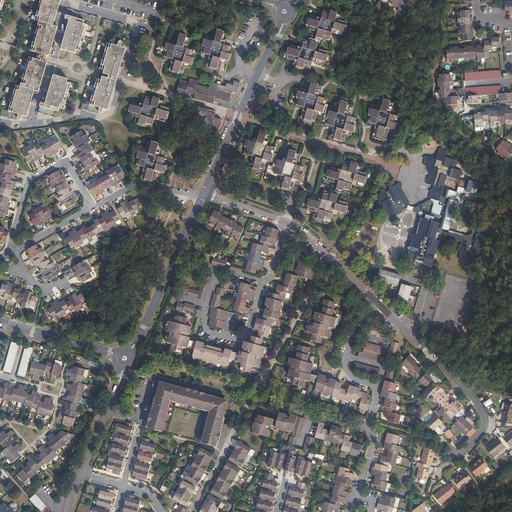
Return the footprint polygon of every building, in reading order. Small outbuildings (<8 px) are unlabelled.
[(31,51),(41,54),(49,28),(45,26),(52,0),(41,0),(35,20),(40,21),(31,51)] [(49,56),(57,30),(50,28),(51,25),(54,25),(54,22),(60,3),(60,0),(52,0),(45,26),(49,28),(41,54),(43,54),(45,55),(49,56)] [(405,0),(400,0),(394,7),(398,10),(400,7),(402,9),(409,3),(406,0),(405,0)] [(402,9),(400,12),(404,16),(412,6),(409,3),(402,9)] [(460,11),(461,18),(470,18),(470,10),(467,11),(467,3),(457,4),(457,11),(460,11)] [(68,9),(66,15),(77,18),(78,18),(84,20),(95,23),(96,17),(68,9)] [(317,32),(315,40),(318,41),(322,42),(322,39),(324,39),(329,41),(332,33),(342,36),(346,22),(339,20),(340,15),(323,10),(321,18),(310,15),(306,29),(317,32)] [(69,19),(62,45),(65,46),(68,47),(67,51),(69,51),(78,18),(77,18),(76,21),(69,19)] [(78,18),(69,51),(75,53),(76,49),(80,50),(87,25),(84,24),(84,20),(78,18)] [(470,18),(461,18),(458,19),(457,19),(457,23),(459,23),(460,26),(471,25),(471,22),(472,22),(472,18),(470,18)] [(106,20),(104,26),(130,33),(132,27),(106,20)] [(471,25),(460,26),(460,30),(458,30),(458,34),(471,33),(473,33),(473,29),(471,29),(471,25)] [(222,63),(227,64),(232,47),(224,45),(227,34),(214,30),(211,37),(207,36),(202,53),(210,55),(207,66),(220,70),(222,63)] [(471,33),(458,34),(459,38),(462,38),(462,41),(472,41),(472,37),(471,33)] [(174,41),(169,40),(164,57),(172,59),(169,70),(183,74),(185,66),(190,68),(195,51),(187,49),(190,38),(176,34),(174,41)] [(484,47),(484,50),(485,58),(489,58),(488,50),(492,50),(492,47),(499,47),(499,37),(491,38),(491,41),(484,41),(484,47)] [(287,58),(291,59),(294,60),(293,65),(310,70),(312,62),(323,65),(327,52),(316,48),(318,41),(315,40),(311,39),(310,41),(304,40),(301,48),(291,45),(287,58)] [(100,69),(104,70),(111,72),(118,46),(108,43),(100,69)] [(103,73),(117,77),(126,48),(122,47),(121,47),(118,46),(111,72),(104,70),(103,73)] [(469,47),(470,61),(474,61),(474,58),(477,57),(477,48),(473,48),(473,46),(469,47)] [(477,48),(477,57),(477,61),(481,60),(481,58),(485,58),(484,50),(484,47),(481,48),(481,46),(476,46),(477,48)] [(454,48),(455,62),(459,62),(459,59),(462,58),(462,49),(458,49),(458,47),(454,48)] [(462,49),(462,58),(465,58),(466,62),(470,61),(469,47),(465,47),(465,49),(462,49)] [(451,63),(455,62),(454,48),(450,48),(450,50),(446,50),(447,59),(450,59),(451,63)] [(19,114),(28,85),(32,86),(39,60),(29,57),(21,86),(16,85),(9,111),(19,114)] [(40,88),(43,75),(44,73),(47,62),(44,61),(41,60),(39,60),(32,86),(28,85),(19,114),(22,115),(27,117),(31,104),(33,96),(35,90),(32,90),(33,86),(40,88)] [(478,80),(501,78),(500,70),(488,71),(474,72),(471,72),(464,73),(465,81),(478,80)] [(438,83),(449,82),(453,82),(452,77),(450,78),(450,74),(439,75),(440,78),(438,79),(438,83)] [(59,80),(53,78),(45,104),(51,105),(50,109),(52,109),(61,77),(60,76),(59,80)] [(108,81),(100,107),(103,108),(106,109),(108,110),(116,80),(115,80),(114,80),(113,79),(111,79),(108,78),(102,76),(101,80),(108,81)] [(68,78),(61,77),(52,109),(56,110),(58,111),(59,108),(63,109),(71,83),(67,82),(68,78)] [(100,107),(108,81),(101,80),(97,78),(90,104),(100,107)] [(241,82),(234,80),(233,85),(227,83),(226,86),(211,82),(210,88),(198,84),(199,81),(190,78),(189,82),(180,80),(176,93),(185,96),(186,92),(194,95),(193,98),(213,104),(214,101),(221,103),(220,106),(228,108),(232,92),(237,93),(241,82)] [(305,90),(301,88),(295,105),(304,108),(301,118),(314,122),(317,111),(325,113),(326,110),(327,107),(324,106),(326,99),(318,97),(321,86),(307,82),(305,90)] [(450,89),(449,82),(438,83),(438,87),(440,87),(440,90),(450,89)] [(502,94),(501,86),(466,88),(466,96),(468,96),(477,95),(487,95),(500,94),(502,94)] [(450,97),(450,89),(440,90),(438,90),(439,95),(441,94),(441,98),(444,98),(450,97)] [(511,93),(502,94),(500,94),(501,97),(499,97),(499,102),(511,100),(511,96),(511,97),(511,93)] [(477,95),(468,96),(469,100),(467,100),(467,104),(481,103),(481,99),(478,99),(477,95)] [(144,104),(133,101),(129,115),(136,117),(135,122),(152,127),(154,119),(165,122),(169,108),(162,106),(163,101),(146,96),(144,104)] [(459,97),(450,97),(444,98),(444,102),(446,101),(446,105),(457,105),(457,101),(459,101),(459,97)] [(372,105),(367,122),(376,125),(373,135),(386,139),(388,132),(393,133),(398,116),(390,114),(393,103),(379,99),(377,107),(372,105)] [(326,110),(325,113),(324,117),(327,118),(325,125),(333,127),(330,138),(344,142),(346,134),(351,136),(356,119),(347,116),(350,106),(337,102),(334,113),(326,110)] [(90,104),(84,103),(82,109),(98,114),(100,107),(90,104)] [(50,109),(40,106),(38,112),(54,117),(56,110),(52,109),(50,109)] [(208,109),(199,106),(196,114),(206,117),(204,123),(212,125),(211,129),(218,131),(222,120),(214,117),(215,114),(208,111),(208,109)] [(489,112),(490,124),(494,124),(494,122),(497,122),(497,111),(493,111),(493,109),(489,110),(489,112)] [(497,111),(497,122),(501,122),(501,124),(505,123),(504,111),(504,109),(500,109),(500,111),(497,111)] [(9,111),(3,110),(1,116),(17,120),(18,117),(19,114),(9,111)] [(482,125),(482,121),(481,112),(477,113),(477,115),(474,115),(475,125),(478,125),(478,127),(482,127),(482,125)] [(481,112),(482,121),(486,121),(486,125),(490,124),(489,112),(485,112),(481,112)] [(72,142),(75,145),(89,137),(87,133),(84,135),(82,130),(73,135),(74,138),(73,139),(74,141),(72,142)] [(266,160),(274,163),(275,159),(276,156),(273,155),(275,148),(266,146),(270,135),(256,131),(254,138),(249,137),(244,154),(253,156),(249,167),(263,171),(266,160)] [(51,137),(47,139),(55,153),(59,151),(59,150),(60,149),(59,147),(62,146),(56,137),(52,139),(51,137)] [(89,137),(75,145),(77,149),(78,148),(79,150),(80,149),(82,152),(91,147),(88,142),(91,141),(89,137)] [(44,152),(45,155),(49,153),(49,155),(51,154),(52,155),(55,153),(47,139),(44,141),(45,143),(40,146),(44,152)] [(497,153),(500,156),(510,144),(507,142),(506,143),(503,141),(496,149),(499,151),(497,153)] [(142,178),(155,182),(157,174),(162,176),(167,159),(159,156),(162,146),(148,142),(146,149),(141,148),(136,165),(144,167),(142,178)] [(33,143),(29,145),(37,160),(41,158),(40,156),(42,155),(41,154),(44,152),(40,146),(39,143),(34,146),(33,143)] [(511,146),(510,144),(500,156),(503,158),(505,157),(507,159),(511,153),(511,148),(511,149),(511,148),(511,146)] [(37,160),(29,145),(26,147),(27,150),(23,153),(28,161),(31,160),(31,161),(33,160),(34,162),(37,160)] [(82,159),(84,162),(93,157),(90,152),(93,150),(91,147),(82,152),(77,155),(78,159),(80,158),(81,160),(82,159)] [(438,245),(440,244),(439,241),(437,240),(439,233),(443,234),(445,237),(450,239),(453,231),(452,231),(449,230),(450,226),(453,225),(451,222),(450,222),(452,218),(455,217),(454,214),(455,210),(456,210),(459,209),(459,208),(458,206),(459,202),(455,200),(456,197),(461,194),(463,195),(467,181),(459,179),(460,176),(463,174),(461,171),(454,169),(454,167),(455,165),(458,163),(456,160),(446,158),(448,152),(444,151),(442,148),(439,149),(436,159),(427,156),(423,158),(425,160),(424,165),(429,167),(428,171),(431,172),(429,178),(428,178),(426,184),(433,186),(432,189),(429,191),(431,194),(429,198),(431,199),(415,207),(408,205),(408,204),(410,203),(401,188),(402,184),(398,183),(388,189),(389,190),(386,192),(385,191),(376,196),(375,199),(376,199),(377,196),(380,203),(377,205),(376,208),(378,209),(381,213),(382,213),(385,217),(391,214),(393,217),(402,212),(402,211),(404,210),(404,209),(417,212),(421,218),(419,222),(417,224),(418,226),(416,228),(417,230),(416,234),(414,234),(411,235),(412,238),(410,246),(407,248),(408,251),(406,259),(410,260),(412,263),(415,261),(416,260),(423,262),(423,264),(427,265),(429,268),(432,266),(434,258),(437,256),(435,253),(438,245)] [(275,159),(274,163),(273,166),(275,167),(273,173),(282,176),(279,186),(292,190),(294,183),(299,185),(304,168),(296,165),(299,155),(285,151),(282,161),(275,159)] [(93,157),(84,162),(85,164),(84,165),(85,167),(84,168),(86,171),(88,170),(97,165),(100,163),(98,159),(95,161),(93,157)] [(1,163),(0,167),(16,172),(17,167),(16,167),(16,165),(15,165),(15,162),(5,159),(4,164),(1,163)] [(337,184),(335,192),(339,192),(342,193),(343,190),(349,192),(352,185),(362,187),(367,174),(359,172),(361,167),(344,162),(341,170),(331,167),(327,181),(337,184)] [(0,171),(2,172),(0,177),(10,180),(11,177),(13,177),(14,175),(15,176),(16,172),(0,167),(0,171)] [(110,169),(118,184),(122,181),(121,180),(123,179),(122,177),(124,176),(119,167),(115,170),(113,167),(110,169)] [(114,186),(118,184),(110,169),(106,171),(108,174),(103,176),(108,185),(111,184),(112,185),(113,184),(114,186)] [(49,182),(51,186),(65,178),(63,174),(61,174),(60,173),(59,174),(57,171),(49,176),(51,181),(49,182)] [(105,187),(108,185),(103,176),(98,179),(97,176),(93,179),(102,193),(105,191),(105,189),(106,188),(105,187)] [(10,180),(0,177),(0,179),(0,181),(2,182),(1,187),(11,190),(12,187),(13,187),(14,185),(15,186),(16,182),(10,180)] [(65,178),(51,186),(53,189),(55,188),(58,192),(67,187),(65,185),(67,184),(66,182),(67,181),(65,178)] [(98,195),(102,193),(93,179),(90,181),(91,183),(87,186),(92,195),(94,193),(95,195),(97,194),(98,195)] [(468,182),(467,181),(463,195),(464,195),(465,191),(473,194),(475,188),(475,187),(478,185),(476,182),(468,180),(468,182)] [(11,190),(1,187),(0,189),(0,196),(8,199),(11,200),(13,196),(11,195),(12,193),(10,193),(11,190)] [(67,187),(58,192),(60,197),(58,198),(60,202),(74,194),(72,190),(71,191),(70,189),(68,190),(67,187)] [(339,192),(335,192),(332,191),(331,193),(324,191),(322,200),(311,196),(307,210),(315,212),(313,217),(330,222),(333,213),(343,216),(347,203),(336,200),(339,192)] [(74,194),(60,202),(62,206),(64,204),(67,208),(76,204),(74,201),(76,200),(75,198),(76,197),(74,194)] [(8,199),(0,196),(0,206),(9,209),(10,205),(9,204),(9,202),(7,202),(8,199)] [(124,202),(132,216),(136,214),(134,211),(139,208),(134,200),(131,201),(130,200),(128,201),(128,200),(124,202)] [(117,209),(122,218),(127,215),(129,218),(132,216),(124,202),(120,204),(121,205),(119,206),(120,207),(117,209)] [(9,209),(0,206),(0,216),(3,217),(4,214),(6,214),(7,213),(8,213),(9,209)] [(40,206),(36,208),(44,223),(45,223),(48,221),(48,219),(49,218),(48,217),(51,215),(46,206),(42,209),(40,206)] [(44,223),(36,208),(33,210),(34,213),(30,216),(35,224),(37,223),(38,224),(40,223),(41,225),(44,223)] [(115,222),(120,220),(115,211),(112,212),(111,211),(109,212),(109,210),(105,213),(113,227),(117,225),(115,222)] [(217,212),(214,210),(209,221),(213,222),(212,224),(217,226),(221,216),(222,214),(217,212)] [(109,229),(113,227),(105,213),(101,215),(102,216),(100,217),(101,218),(98,220),(103,229),(108,226),(109,229)] [(221,216),(217,226),(216,228),(219,229),(220,227),(224,229),(229,219),(226,218),(221,216)] [(91,226),(96,235),(100,232),(102,235),(105,233),(103,229),(98,220),(97,219),(94,221),(94,222),(93,223),(94,224),(91,226)] [(229,219),(224,229),(228,231),(228,233),(231,235),(236,225),(237,223),(234,221),(229,219)] [(238,240),(244,228),(239,226),(236,225),(231,235),(235,237),(235,239),(238,240)] [(87,238),(89,242),(93,240),(92,237),(96,235),(91,226),(88,227),(87,226),(86,227),(85,226),(81,228),(82,229),(87,238)] [(1,227),(0,229),(0,243),(1,244),(1,242),(3,243),(3,241),(6,242),(9,232),(4,230),(5,228),(1,227)] [(278,234),(279,230),(267,227),(264,236),(276,240),(278,234)] [(453,231),(450,239),(461,242),(460,245),(458,251),(460,252),(459,258),(467,261),(467,260),(469,260),(467,266),(474,268),(477,260),(476,259),(478,254),(480,248),(484,249),(486,242),(484,242),(486,236),(483,234),(484,230),(473,227),(471,232),(472,232),(472,233),(467,236),(453,231)] [(72,231),(80,245),(84,243),(83,240),(87,238),(82,229),(79,231),(78,229),(77,230),(76,229),(72,231)] [(77,247),(80,245),(72,231),(69,233),(69,235),(68,235),(69,237),(66,239),(71,247),(75,245),(77,247)] [(276,242),(276,240),(264,236),(261,235),(259,245),(268,247),(269,244),(275,245),(276,242)] [(259,245),(253,243),(250,252),(260,255),(261,251),(267,253),(268,250),(268,247),(259,245)] [(28,256),(30,259),(44,251),(42,247),(39,249),(37,244),(28,249),(30,252),(28,253),(29,255),(28,256)] [(37,266),(40,264),(46,261),(44,256),(46,255),(44,251),(30,259),(32,263),(33,262),(34,264),(36,263),(37,266)] [(260,255),(250,252),(248,261),(263,266),(264,263),(265,260),(260,259),(260,255)] [(299,261),(307,263),(309,256),(297,253),(295,260),(299,261)] [(42,274),(56,266),(54,262),(51,263),(49,259),(46,261),(40,264),(41,267),(40,268),(41,269),(40,270),(42,274)] [(76,276),(90,268),(88,264),(86,265),(83,261),(75,266),(76,269),(74,270),(75,271),(74,272),(76,276)] [(263,266),(248,261),(248,262),(246,271),(255,273),(256,270),(262,271),(262,269),(263,266)] [(312,280),(314,275),(316,266),(307,263),(299,261),(296,270),(295,269),(295,272),(294,275),(298,276),(312,280)] [(56,266),(42,274),(44,278),(45,277),(46,279),(48,278),(49,281),(58,275),(55,271),(58,269),(56,266)] [(92,271),(90,268),(76,276),(78,280),(80,279),(81,280),(82,279),(84,282),(92,277),(90,273),(92,271)] [(378,276),(375,277),(377,280),(387,282),(388,285),(391,284),(394,284),(395,287),(398,285),(401,276),(380,269),(378,276)] [(296,286),(298,276),(294,275),(287,273),(285,278),(284,283),(294,285),(296,286)] [(8,299),(12,283),(8,282),(8,284),(6,283),(5,285),(2,284),(0,292),(0,293),(4,295),(4,298),(8,299)] [(241,282),(238,292),(254,296),(255,293),(255,290),(250,289),(251,285),(241,282)] [(18,299),(19,292),(20,289),(17,288),(18,286),(16,286),(16,284),(12,283),(8,299),(12,300),(13,297),(18,299)] [(286,293),(291,295),(294,285),(284,283),(283,286),(278,285),(277,288),(276,290),(286,293)] [(401,284),(397,299),(403,300),(405,302),(407,301),(410,291),(413,290),(411,287),(401,284)] [(25,307),(29,291),(25,290),(25,292),(23,291),(22,293),(19,292),(18,299),(17,302),(22,303),(21,306),(25,307)] [(282,302),(284,302),(286,293),(276,290),(275,294),(270,293),(269,296),(268,298),(282,302)] [(33,293),(29,291),(25,307),(29,308),(30,306),(35,307),(38,297),(35,296),(35,295),(33,294),(33,293)] [(254,296),(238,292),(236,301),(246,304),(247,300),(252,301),(253,298),(254,296)] [(72,295),(80,310),(81,310),(84,307),(83,305),(87,302),(82,294),(79,295),(78,294),(77,294),(76,293),(72,295)] [(69,309),(71,312),(75,309),(77,312),(80,310),(72,295),(69,297),(69,299),(68,300),(68,301),(66,303),(69,309)] [(273,319),(279,320),(280,317),(281,316),(283,311),(282,309),(280,309),(282,302),(268,298),(266,298),(265,305),(267,306),(267,307),(266,309),(265,309),(263,316),(273,319)] [(332,328),(336,329),(338,319),(332,317),(335,306),(334,306),(335,302),(324,299),(322,307),(323,307),(321,314),(315,312),(313,319),(314,319),(313,323),(310,322),(309,325),(308,325),(306,332),(312,334),(310,341),(321,344),(323,337),(329,338),(332,331),(331,331),(332,328)] [(71,312),(69,309),(66,303),(64,300),(61,302),(60,300),(59,301),(58,300),(54,302),(63,316),(71,312)] [(246,304),(236,301),(233,310),(249,314),(250,311),(250,309),(245,307),(246,304)] [(59,318),(63,316),(54,302),(51,304),(51,305),(50,306),(51,308),(48,310),(53,318),(57,316),(59,318)] [(182,347),(188,348),(191,349),(193,341),(191,341),(189,340),(190,338),(188,337),(189,334),(190,334),(191,327),(185,325),(187,319),(176,316),(174,322),(168,321),(165,331),(169,332),(168,335),(167,335),(166,342),(172,344),(170,351),(180,354),(182,347)] [(255,324),(271,328),(273,319),(263,316),(262,319),(257,318),(256,321),(255,324)] [(264,336),(268,337),(270,328),(271,328),(255,324),(255,326),(254,329),(259,331),(258,334),(264,336)] [(239,354),(235,353),(234,358),(237,359),(236,362),(242,363),(240,370),(245,371),(250,373),(252,366),(258,367),(260,360),(260,357),(264,358),(265,358),(267,348),(261,346),(264,336),(258,334),(257,338),(252,336),(250,343),(246,342),(244,341),(242,348),(242,349),(241,352),(239,351),(239,354)] [(193,341),(191,349),(192,349),(194,350),(192,356),(195,357),(196,359),(199,360),(200,361),(205,363),(208,362),(210,362),(214,347),(210,346),(207,345),(207,346),(203,345),(204,343),(197,341),(196,342),(194,341),(193,341)] [(19,344),(12,342),(3,371),(10,373),(19,344)] [(305,380),(310,382),(312,375),(310,374),(313,364),(307,362),(310,352),(308,351),(309,348),(298,345),(296,352),(297,353),(296,359),(289,358),(288,365),(290,365),(288,376),(294,377),(292,384),(303,387),(305,380)] [(25,377),(33,348),(26,346),(18,375),(25,377)] [(214,347),(210,362),(212,363),(213,365),(219,367),(221,366),(224,366),(226,365),(228,366),(230,360),(233,361),(234,358),(235,353),(232,352),(232,351),(230,350),(225,349),(224,351),(221,350),(221,349),(214,347)] [(380,358),(386,359),(388,352),(382,350),(381,354),(377,353),(374,352),(370,351),(367,350),(363,349),(360,348),(358,356),(379,361),(380,358)] [(416,372),(418,369),(415,366),(418,364),(409,355),(402,363),(410,371),(409,372),(412,375),(416,372)] [(55,375),(58,376),(61,366),(48,363),(47,366),(32,362),(30,372),(33,374),(32,379),(38,380),(40,375),(44,376),(45,373),(48,374),(47,377),(50,378),(50,380),(53,381),(55,375)] [(354,370),(378,377),(380,369),(356,363),(354,370)] [(386,377),(393,379),(397,366),(389,364),(386,377)] [(64,419),(63,423),(71,425),(75,411),(74,411),(78,398),(80,398),(84,384),(80,383),(82,376),(86,377),(88,370),(74,367),(73,370),(68,369),(66,375),(71,377),(70,380),(74,381),(73,385),(68,384),(66,390),(71,391),(70,395),(69,395),(67,398),(64,397),(63,401),(62,400),(61,404),(66,405),(65,409),(66,409),(65,413),(60,411),(58,418),(64,419)] [(424,375),(418,369),(416,372),(416,377),(426,387),(433,380),(426,373),(424,375)] [(319,377),(317,383),(315,389),(317,390),(319,392),(322,393),(323,394),(328,396),(330,395),(332,396),(336,382),(337,381),(329,379),(329,380),(326,379),(326,377),(319,374),(319,377)] [(312,375),(310,382),(317,383),(319,377),(312,375)] [(382,390),(394,393),(396,384),(385,381),(383,387),(382,390)] [(332,396),(332,397),(341,400),(344,389),(340,388),(342,383),(339,383),(336,382),(332,396)] [(0,398),(11,401),(11,399),(25,403),(24,405),(38,408),(37,412),(51,416),(54,406),(50,405),(51,400),(45,398),(44,403),(40,402),(41,398),(38,397),(38,393),(35,393),(36,391),(33,390),(31,396),(27,395),(28,393),(24,392),(25,387),(19,385),(18,390),(14,389),(13,391),(10,390),(11,385),(5,383),(3,388),(0,387),(0,398)] [(202,443),(215,447),(217,440),(219,441),(221,434),(220,434),(219,433),(220,426),(222,427),(225,418),(223,417),(227,401),(197,393),(198,390),(191,388),(190,391),(160,383),(151,415),(149,414),(147,421),(149,422),(148,428),(161,432),(163,425),(161,424),(163,418),(165,418),(169,403),(168,402),(168,399),(170,399),(170,398),(174,399),(173,400),(187,404),(188,402),(194,404),(194,406),(207,410),(208,408),(211,409),(211,411),(212,411),(211,414),(210,414),(205,430),(207,430),(205,437),(204,436),(202,443)] [(347,390),(344,389),(341,400),(350,402),(351,400),(355,387),(352,386),(349,385),(347,390)] [(355,385),(355,387),(351,400),(360,402),(363,393),(363,392),(359,391),(361,386),(359,386),(355,385)] [(443,406),(449,399),(442,392),(444,391),(438,385),(430,393),(443,406)] [(395,404),(397,394),(394,393),(382,390),(381,393),(380,396),(386,397),(385,401),(395,404)] [(359,408),(368,410),(371,400),(367,399),(368,394),(366,393),(363,393),(360,402),(359,408)] [(491,398),(484,402),(487,407),(494,403),(491,398)] [(452,402),(449,399),(443,406),(446,409),(447,408),(449,409),(454,415),(455,416),(462,409),(463,408),(455,400),(452,402)] [(387,407),(386,411),(395,414),(398,404),(395,404),(385,401),(383,400),(382,403),(381,406),(387,407)] [(504,416),(502,424),(503,424),(510,424),(511,417),(511,405),(505,403),(503,410),(502,415),(504,416)] [(462,409),(455,416),(459,419),(462,416),(466,412),(462,409)] [(398,424),(401,415),(395,414),(386,411),(385,415),(384,417),(389,418),(388,422),(398,424)] [(288,443),(296,445),(298,439),(299,439),(304,419),(297,417),(297,416),(290,414),(289,416),(286,415),(286,414),(279,413),(276,420),(273,419),(258,415),(257,418),(256,419),(255,422),(253,423),(253,424),(253,425),(253,427),(252,428),(252,430),(252,433),(267,437),(269,430),(268,430),(269,426),(271,427),(271,426),(275,427),(275,428),(277,428),(278,430),(284,432),(285,431),(288,432),(290,430),(293,431),(291,437),(290,436),(288,443)] [(439,426),(443,423),(435,415),(426,423),(432,431),(438,426),(439,426)] [(459,419),(454,424),(466,436),(474,428),(471,425),(474,423),(468,417),(465,420),(462,416),(459,419)] [(133,424),(126,422),(125,425),(119,424),(117,431),(123,432),(129,434),(130,431),(131,427),(132,428),(133,424)] [(315,437),(324,440),(327,430),(323,429),(324,424),(322,423),(319,422),(315,437)] [(327,430),(324,440),(333,442),(337,427),(335,426),(332,426),(330,431),(327,430)] [(337,427),(333,442),(342,445),(345,435),(341,434),(343,429),(337,427)] [(445,433),(449,439),(453,436),(451,433),(449,430),(445,433)] [(12,462),(20,456),(18,453),(21,449),(17,444),(13,447),(11,445),(14,442),(11,439),(14,437),(12,434),(13,433),(11,431),(7,434),(4,431),(0,434),(0,442),(6,449),(3,451),(12,462)] [(55,452),(60,447),(75,435),(62,431),(56,437),(52,433),(47,437),(51,441),(48,444),(50,446),(47,449),(44,445),(39,449),(42,453),(39,456),(38,455),(35,457),(33,454),(30,456),(29,455),(27,457),(30,461),(27,464),(28,465),(26,468),(22,464),(17,468),(21,472),(18,475),(25,483),(36,473),(34,472),(45,463),(46,464),(57,454),(55,452)] [(511,445),(511,431),(503,439),(510,447),(511,445)] [(116,434),(114,441),(120,443),(126,444),(127,442),(128,438),(130,438),(131,435),(129,434),(123,432),(122,436),(116,434)] [(386,439),(385,442),(397,446),(399,436),(388,433),(386,439)] [(342,445),(341,450),(350,453),(353,443),(352,443),(349,442),(350,436),(345,435),(342,445)] [(307,436),(304,450),(311,452),(314,438),(307,436)] [(142,444),(141,448),(147,450),(154,452),(155,445),(149,443),(150,440),(143,438),(142,441),(143,441),(142,444)] [(505,447),(498,438),(486,448),(493,457),(505,447)] [(398,456),(400,447),(397,446),(385,442),(384,445),(383,448),(388,449),(387,453),(398,456)] [(113,444),(111,451),(117,453),(124,455),(125,451),(126,448),(127,448),(128,445),(126,444),(120,443),(119,446),(113,444)] [(236,449),(248,455),(251,449),(239,443),(236,449)] [(350,453),(350,454),(359,457),(362,445),(357,444),(353,443),(350,453)] [(139,455),(138,459),(144,460),(151,462),(153,455),(146,454),(147,450),(141,448),(140,448),(139,451),(140,452),(139,455)] [(197,454),(209,461),(213,454),(201,448),(197,454)] [(428,465),(431,466),(435,450),(425,448),(421,463),(428,465)] [(233,455),(244,461),(248,455),(236,449),(233,455)] [(268,465),(275,466),(278,454),(271,452),(268,465)] [(110,454),(108,461),(121,465),(122,462),(123,458),(124,458),(125,455),(124,455),(117,453),(116,456),(110,454)] [(390,464),(395,465),(398,456),(387,453),(386,457),(381,455),(381,458),(380,461),(390,464)] [(194,460),(206,466),(209,461),(197,454),(194,460)] [(278,454),(275,466),(285,469),(286,463),(285,462),(283,462),(285,455),(278,454)] [(229,461),(241,467),(244,461),(233,455),(229,461)] [(286,463),(285,469),(292,471),(293,465),(295,458),(288,456),(286,463)] [(138,459),(137,458),(136,462),(137,462),(136,465),(135,469),(148,472),(150,465),(143,463),(144,460),(138,459)] [(481,458),(469,468),(476,477),(488,467),(481,458)] [(293,465),(292,471),(302,474),(305,461),(298,459),(297,466),(295,465),(293,465)] [(191,466),(203,473),(206,466),(194,460),(191,466)] [(113,470),(112,473),(119,475),(120,472),(122,472),(123,469),(124,466),(121,465),(108,461),(106,468),(113,470)] [(305,461),(302,474),(309,476),(312,463),(305,461)] [(372,469),(387,473),(390,464),(380,461),(379,464),(374,463),(373,466),(372,469)] [(240,469),(228,463),(225,469),(236,475),(240,469)] [(428,465),(421,463),(418,463),(417,467),(419,468),(416,478),(426,481),(429,470),(427,469),(428,465)] [(188,472),(199,479),(203,473),(191,466),(188,472)] [(340,467),(337,476),(353,480),(354,477),(354,474),(349,473),(350,469),(340,467)] [(148,472),(135,469),(134,473),(134,476),(132,475),(132,479),(139,481),(140,477),(146,479),(148,472)] [(236,475),(225,469),(221,475),(233,482),(236,475)] [(385,482),(387,473),(372,469),(371,472),(371,474),(376,475),(375,479),(385,482)] [(184,478),(196,485),(199,479),(188,472),(184,478)] [(460,489),(472,479),(466,472),(463,475),(462,474),(453,481),(460,489)] [(221,475),(218,481),(230,488),(233,482),(221,475)] [(265,476),(262,486),(268,488),(275,490),(277,483),(271,482),(272,478),(265,476)] [(337,476),(335,485),(345,488),(346,484),(351,486),(352,483),(353,480),(337,476)] [(386,492),(388,483),(385,482),(375,479),(373,479),(372,481),(371,484),(377,486),(376,489),(386,492)] [(180,487),(191,493),(195,487),(183,481),(180,487)] [(218,481),(215,487),(226,494),(230,488),(218,481)] [(451,495),(455,492),(449,484),(446,487),(445,487),(434,496),(440,504),(452,495),(451,495)] [(305,487),(298,485),(297,489),(291,487),(289,494),(296,496),(302,498),(305,487)] [(335,485),(332,494),(348,498),(349,493),(344,491),(345,488),(335,485)] [(188,499),(191,493),(180,487),(176,493),(188,499)] [(215,487),(211,493),(223,500),(226,494),(215,487)] [(261,490),(259,497),(263,498),(266,499),(272,500),(274,493),(275,494),(276,490),(275,490),(268,488),(268,492),(261,490)] [(98,497),(111,501),(113,494),(114,494),(115,491),(108,489),(107,492),(100,491),(98,497)] [(185,506),(188,499),(176,493),(173,499),(185,506)] [(48,511),(50,511),(35,494),(30,499),(41,511),(48,511)] [(134,500),(134,496),(127,494),(126,498),(127,498),(125,505),(138,508),(140,501),(134,500)] [(287,504),(293,506),(299,508),(301,501),(295,499),(296,496),(289,494),(288,494),(287,497),(288,497),(287,504)] [(348,498),(332,494),(330,503),(340,506),(341,502),(346,504),(347,501),(348,498)] [(210,496),(207,502),(218,508),(222,502),(210,496)] [(378,504),(393,508),(396,499),(386,496),(385,499),(380,498),(379,500),(378,504)] [(108,511),(110,511),(111,508),(109,508),(111,501),(98,497),(96,504),(103,506),(102,509),(108,511)] [(258,500),(256,507),(263,509),(269,510),(271,504),(272,504),(273,501),(272,500),(266,499),(265,500),(265,502),(258,500)] [(8,511),(11,510),(4,502),(0,505),(0,511),(8,511)] [(216,511),(218,508),(207,502),(203,508),(210,511),(216,511)] [(332,511),(333,510),(338,511),(339,508),(340,506),(330,503),(324,502),(322,511),(325,511),(332,511)]
